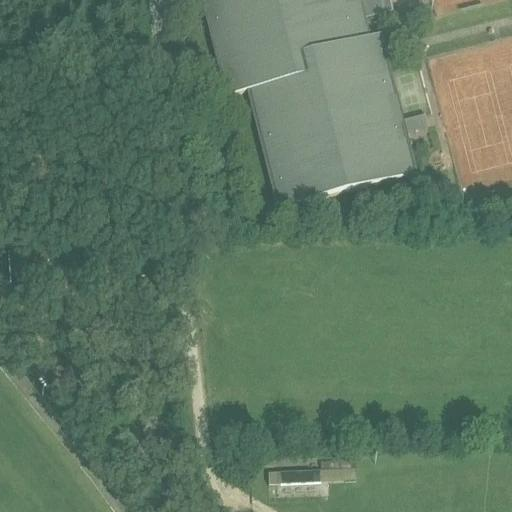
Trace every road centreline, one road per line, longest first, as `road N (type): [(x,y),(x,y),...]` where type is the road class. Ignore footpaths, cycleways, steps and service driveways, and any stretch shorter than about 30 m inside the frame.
road 1 (track): [(215,511),(176,228)]
road 2 (track): [(176,228),(158,0)]
